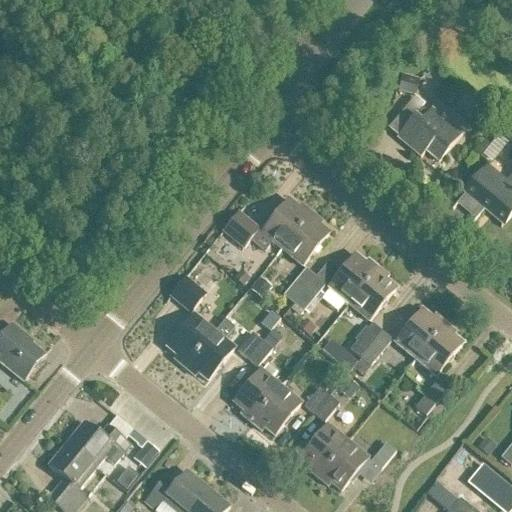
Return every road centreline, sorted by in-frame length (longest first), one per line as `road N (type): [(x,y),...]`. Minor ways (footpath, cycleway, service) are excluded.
road 1 (residential): [(511,331),(276,133)]
road 2 (unclassified): [(102,358),(276,133)]
road 3 (residential): [(275,511),(102,358)]
road 4 (unclassified): [(276,133),(284,110),(366,0)]
road 5 (unclassified): [(0,476),(102,358)]
road 6 (residential): [(102,358),(0,268)]
